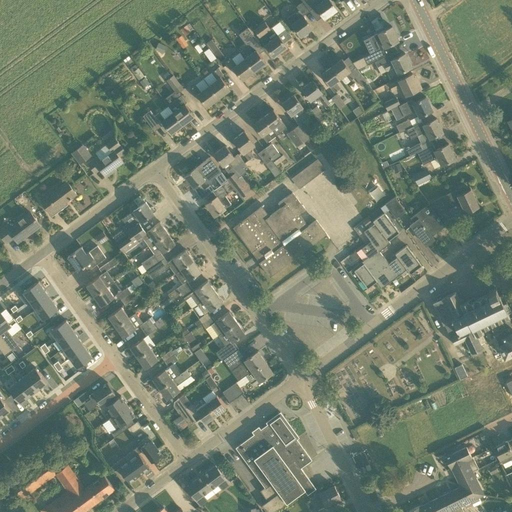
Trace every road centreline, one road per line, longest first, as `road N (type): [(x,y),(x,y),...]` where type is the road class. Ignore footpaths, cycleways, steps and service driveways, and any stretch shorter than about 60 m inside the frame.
road 1 (residential): [(156,169),(382,0)]
road 2 (tertiary): [(511,201),(415,0)]
road 3 (residential): [(260,314),(156,169)]
road 4 (residential): [(366,511),(298,376)]
road 5 (residential): [(0,447),(118,361)]
road 6 (residential): [(42,253),(156,169)]
road 7 (residential): [(187,462),(298,376)]
road 8 (residential): [(118,361),(42,253)]
road 9 (residential): [(187,462),(118,361)]
